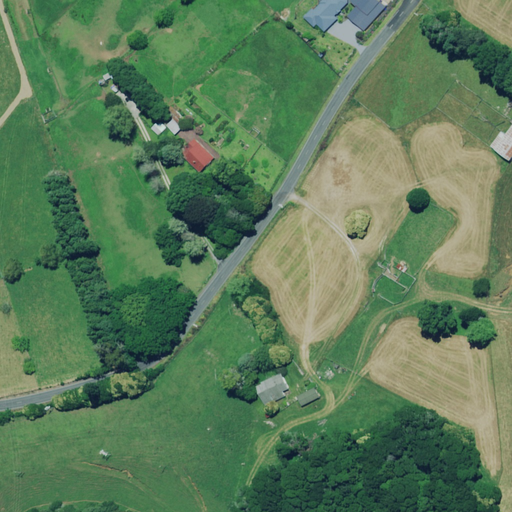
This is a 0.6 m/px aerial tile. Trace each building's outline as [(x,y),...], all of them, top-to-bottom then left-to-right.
[(326,0),(315,11),(314,10),(305,18),(314,28),(318,25),(325,32),(338,20),(335,16),(350,2),(347,0),(326,0)] [(375,8),(379,11),(389,0),(353,0),(352,2),(358,7),(348,17),(361,28),(370,18),(372,20),(376,16),(372,12),(375,8)] [(104,76),(107,81),(113,77),(115,80),(118,78),(114,71),(104,76)] [(118,78),(115,81),(125,93),(129,90),(118,78)] [(182,129),(174,120),(168,126),(176,135),(182,129)] [(167,128),(162,123),(154,131),(160,136),(167,128)] [(502,132),(492,147),(511,161),(511,129),(507,136),(502,132)] [(197,137),(181,154),(185,157),(201,173),(217,157),(197,137)] [(289,389),(282,374),(263,383),(263,385),(257,387),(266,406),(285,396),(283,392),(289,389)] [(321,397),(316,388),(298,397),(302,406),(321,397)]
